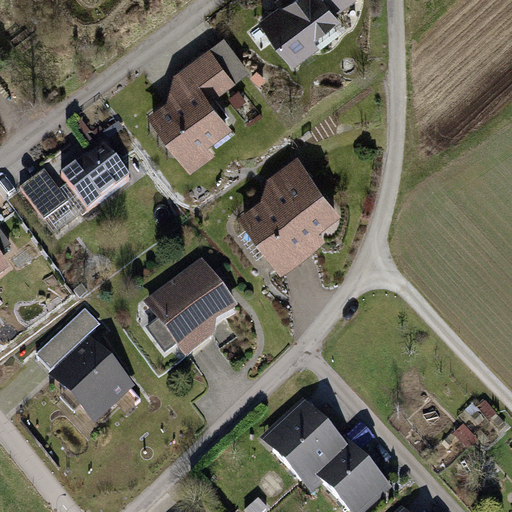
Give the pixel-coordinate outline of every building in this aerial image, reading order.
[(356,0),(287,0),(261,18),(292,62),(345,25),(340,18),(359,4),(356,0)] [(234,83),(209,49),(174,75),(167,100),(148,114),(192,171),(214,154),(208,145),(232,127),(211,100),(234,83)] [(102,147),(59,179),(84,213),(127,181),(102,147)] [(349,224),(298,157),(267,181),(261,199),(237,217),(281,275),(349,224)] [(76,221),(43,174),(21,190),(53,237),(76,221)] [(0,261),(0,278),(8,273),(0,261)] [(202,261),(142,305),(185,365),(212,346),(216,327),(238,311),(202,261)] [(92,342),(50,380),(93,428),(136,390),(92,342)] [(305,401),(261,442),(314,499),(324,490),(344,511),(367,511),(389,492),(305,401)]
